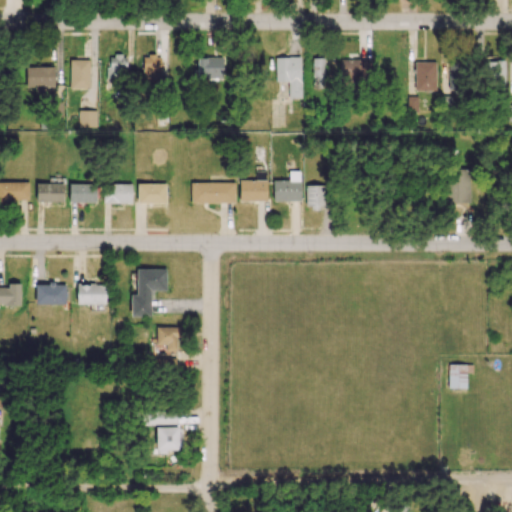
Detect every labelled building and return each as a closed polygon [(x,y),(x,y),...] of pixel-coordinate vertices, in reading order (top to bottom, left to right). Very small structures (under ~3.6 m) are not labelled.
[(108,77),(125,78),(126,55),(108,55),(108,77)] [(161,56),(142,56),(142,82),(160,83),(161,56)] [(221,57),(196,58),(196,78),(222,78),(221,57)] [(275,98),(295,98),(296,58),(275,57),(275,98)] [(323,88),(324,69),(317,69),(317,66),(323,66),(323,58),(314,58),(313,88),(323,88)] [(69,89),(89,88),(88,59),(69,60),(69,89)] [(354,87),(353,78),(368,77),(367,59),(339,60),(340,87),(354,87)] [(435,91),(435,62),(414,61),(414,90),(435,91)] [(503,88),(504,61),(485,61),(485,88),(503,88)] [(448,63),(447,89),(460,90),(461,63),(448,63)] [(54,86),(53,66),(26,67),(26,87),(54,86)] [(416,96),(407,97),(407,112),(416,112),(416,96)] [(96,111),(78,110),(77,128),(96,129),(96,111)] [(468,203),(469,169),(445,169),(445,203),(468,203)] [(299,201),(298,171),(287,171),(288,180),(272,180),(272,201),(299,201)] [(238,180),(238,201),(265,201),(264,172),(254,172),(255,180),(238,180)] [(0,201),(28,201),(28,182),(0,182),(0,201)] [(189,183),(189,203),(234,202),(234,182),(189,183)] [(102,203),(130,203),(131,184),(102,183),(102,203)] [(136,184),(136,203),(165,203),(164,183),(136,184)] [(62,184),(35,184),(35,202),(62,202),(62,184)] [(68,184),(68,202),(95,202),(95,184),(68,184)] [(305,208),(323,208),(323,185),(304,185),(305,208)] [(165,269),(135,269),(135,295),(129,295),(130,316),(150,316),(149,290),(165,290),(165,269)] [(19,283),(7,283),(7,287),(0,287),(0,305),(19,306),(19,283)] [(64,304),(65,284),(34,284),(33,304),(64,304)] [(75,304),(104,304),(105,285),(76,284),(75,304)] [(155,327),(155,352),(176,353),(176,337),(180,337),(180,327),(155,327)] [(465,388),(465,373),(472,372),(472,364),(447,365),(447,388),(465,388)] [(175,424),(175,408),(142,410),(143,426),(175,424)] [(154,428),(155,451),(180,451),(179,427),(154,428)]
